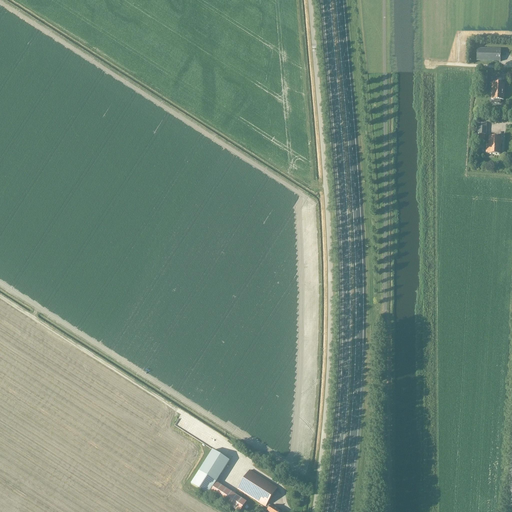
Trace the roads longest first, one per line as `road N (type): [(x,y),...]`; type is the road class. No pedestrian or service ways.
road 1 (unclassified): [(314,511),(330,271),(310,0)]
road 2 (motorway): [(325,0),(346,310),(331,511)]
road 3 (motorway): [(344,511),(359,258),(339,0)]
